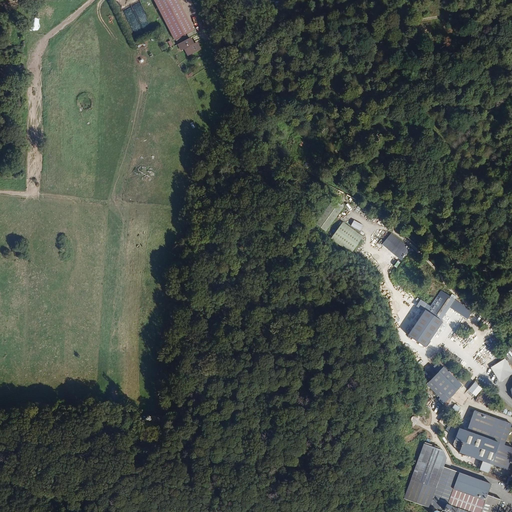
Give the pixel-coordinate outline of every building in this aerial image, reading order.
[(194,30),(178,0),(153,0),(174,40),(176,40),(187,34),(194,30)] [(187,34),(176,40),(178,44),(189,38),(187,34)] [(201,49),(198,42),(194,43),(191,37),(189,38),(178,44),(177,44),(181,51),(184,49),(188,56),(201,49)] [(315,224),(326,232),(344,207),(333,199),(315,224)] [(363,225),(354,220),(351,226),(360,231),(363,225)] [(363,236),(343,222),(331,239),(351,253),(363,236)] [(391,234),(382,245),(401,261),(410,250),(391,234)] [(450,296),(441,290),(430,306),(421,299),(416,306),(424,311),(408,335),(426,347),(443,322),(441,320),(450,307),(467,319),(472,311),(455,299),(456,297),(452,294),(450,296)] [(511,309),(511,296),(510,296),(505,298),(503,303),(505,308),(510,310),(511,309)] [(511,373),(511,371),(504,359),(490,368),(499,382),(511,373)] [(463,385),(444,367),(427,384),(440,397),(437,400),(442,406),(463,385)] [(475,382),(468,391),(476,397),(483,389),(475,382)] [(455,414),(459,408),(454,404),(449,410),(455,414)] [(511,448),(503,445),(511,424),(474,411),(466,431),(458,429),(453,444),(454,447),(460,449),(458,453),(482,462),(479,468),(488,471),(491,465),(506,470),(511,453),(511,448)] [(491,484),(442,466),(446,455),(422,446),(404,494),(443,509),(441,511),(495,511),(500,500),(486,495),(491,484)]
